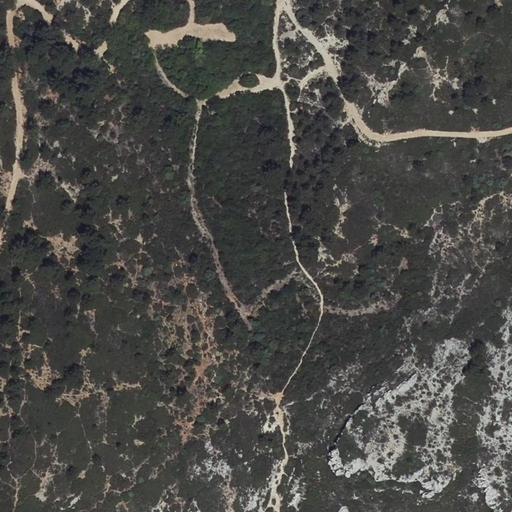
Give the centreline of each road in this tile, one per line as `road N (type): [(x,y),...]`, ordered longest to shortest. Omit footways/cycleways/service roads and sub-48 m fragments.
road 1 (track): [(511,128),(370,136),(283,0)]
road 2 (track): [(19,0),(8,20),(17,174),(0,227)]
road 3 (track): [(124,0),(99,52),(70,45),(36,4),(21,0)]
